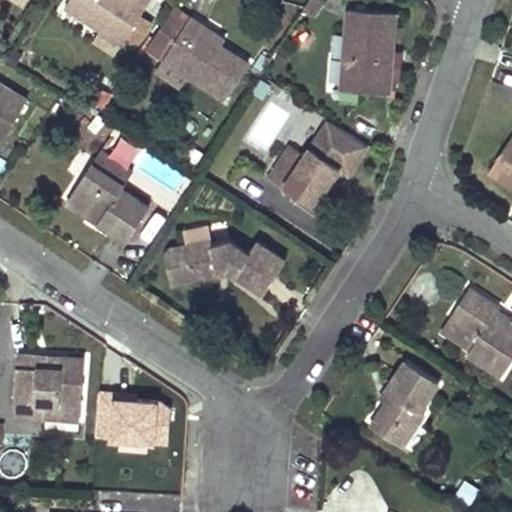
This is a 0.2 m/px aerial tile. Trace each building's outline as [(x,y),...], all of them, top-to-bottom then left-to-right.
[(70,0),(66,6),(102,29),(105,24),(126,38),(150,0),(70,0)] [(323,0),(322,0),(309,0),(303,9),(313,15),(323,0)] [(191,16),(174,5),(148,46),(165,57),(164,57),(188,73),(227,97),(250,62),(222,44),(213,38),(218,32),(192,15),(191,16)] [(345,53),(342,89),(390,93),(392,75),(386,74),(389,48),(394,49),(397,14),(348,10),(345,53)] [(105,24),(102,29),(100,31),(122,45),(126,38),(105,24)] [(222,44),(226,37),(218,32),(213,38),(222,44)] [(386,74),(392,75),(394,49),(389,48),(386,74)] [(178,86),(188,73),(164,57),(155,71),(178,86)] [(0,136),(23,97),(0,83),(0,136)] [(266,100),(247,145),(268,154),(288,110),(266,100)] [(270,181),(285,190),(289,184),(307,196),(317,202),(341,166),(351,173),(369,145),(330,120),(307,155),(293,145),(270,181)] [(511,137),(489,171),(511,186),(511,137)] [(176,191),(187,175),(147,149),(137,165),(176,191)] [(97,162),(75,195),(106,215),(100,223),(129,243),(154,206),(124,187),(128,182),(97,162)] [(289,184),(285,190),(303,202),(307,196),(289,184)] [(75,195),(70,203),(100,223),(106,215),(75,195)] [(187,229),(190,242),(214,237),(211,224),(187,229)] [(196,277),(223,271),(222,266),(231,265),(232,270),(268,293),(289,259),(258,239),(251,250),(232,238),(215,241),(214,237),(190,242),(196,277)] [(479,335),(470,352),(504,374),(511,362),(511,317),(509,323),(496,314),(501,306),(471,287),(451,317),(479,335)] [(511,317),(511,312),(501,306),(496,314),(509,323),(511,317)] [(479,335),(451,317),(440,334),(470,352),(479,335)] [(14,414),(43,416),(45,400),(80,402),(84,359),(62,357),(61,368),(37,367),(38,355),(18,354),(14,414)] [(62,357),(38,355),(37,367),(61,368),(62,357)] [(389,404),(374,427),(406,448),(419,428),(427,416),(422,413),(441,382),(408,361),(389,390),(395,395),(389,404)] [(389,390),(382,400),(389,404),(395,395),(389,390)] [(45,400),(43,416),(79,418),(80,402),(45,400)] [(471,503),(479,487),(463,479),(455,495),(471,503)]
